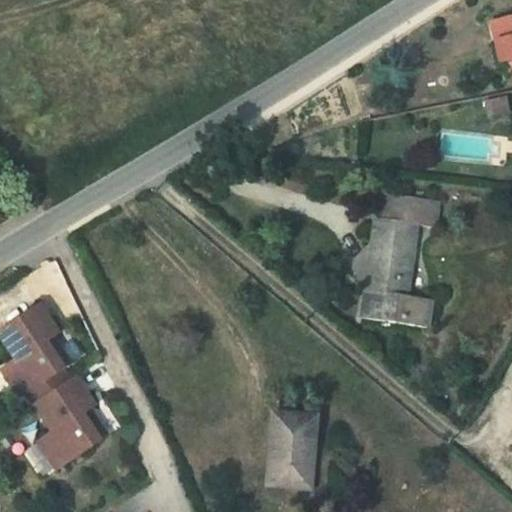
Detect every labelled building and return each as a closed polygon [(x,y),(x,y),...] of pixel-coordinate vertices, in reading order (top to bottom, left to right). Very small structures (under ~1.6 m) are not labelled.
[(511,20),(497,24),(501,39),(495,41),(500,61),(511,57),(511,20)] [(375,287),(368,287),(364,314),(433,323),(436,296),(410,293),(420,224),(438,224),(441,196),(388,190),(384,215),(376,215),(373,249),(381,251),(375,287)] [(22,390),(36,411),(76,384),(72,378),(67,381),(59,370),(68,364),(50,337),(52,336),(32,306),(0,327),(0,342),(13,362),(7,366),(22,390)] [(0,383),(10,398),(22,390),(7,366),(0,370),(0,383)] [(50,431),(41,437),(59,464),(103,436),(85,409),(90,406),(76,384),(36,411),(50,431)] [(299,486),(306,416),(266,412),(259,481),(299,486)] [(53,468),(59,464),(41,437),(35,441),(53,468)]
